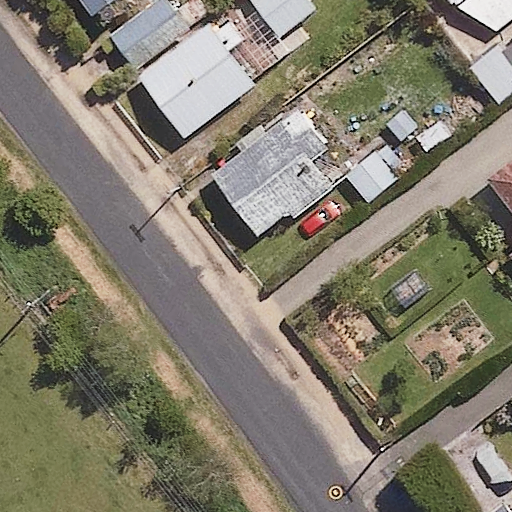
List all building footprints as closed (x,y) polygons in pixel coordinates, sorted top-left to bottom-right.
[(87,0),(100,16),(121,0),(87,0)] [(194,30),(172,0),(168,0),(118,36),(141,68),(194,30)] [(323,11),(314,0),(259,0),(286,37),(323,11)] [(503,31),(511,23),(511,0),(454,0),(456,2),(503,31)] [(262,86),(216,23),(146,74),(192,137),(262,86)] [(511,95),(511,60),(502,47),(476,65),(503,103),(511,95)] [(276,139),(266,124),(242,140),(251,155),(222,174),(261,234),(294,213),(298,219),(345,188),(330,165),(344,156),(316,113),(276,139)] [(378,152),(351,175),(375,203),(402,180),(378,152)] [(511,172),(499,183),(511,199),(511,172)]
